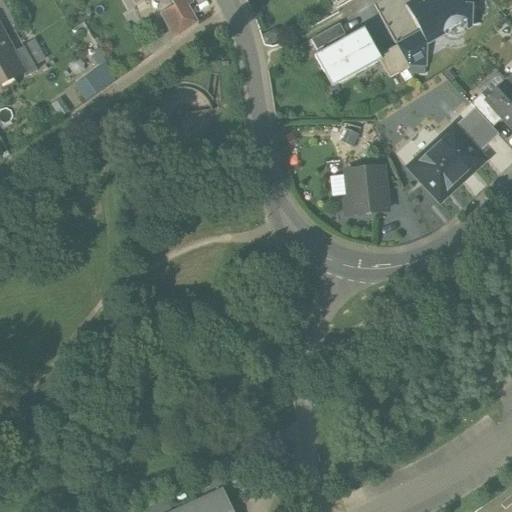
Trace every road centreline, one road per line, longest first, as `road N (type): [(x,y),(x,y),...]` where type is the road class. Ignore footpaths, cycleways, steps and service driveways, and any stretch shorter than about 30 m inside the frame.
road 1 (residential): [(231,0),(253,69),(268,169),(289,226),(330,260),(359,270)]
road 2 (track): [(306,437),(67,511)]
road 3 (residential): [(511,191),(416,261),(359,270)]
